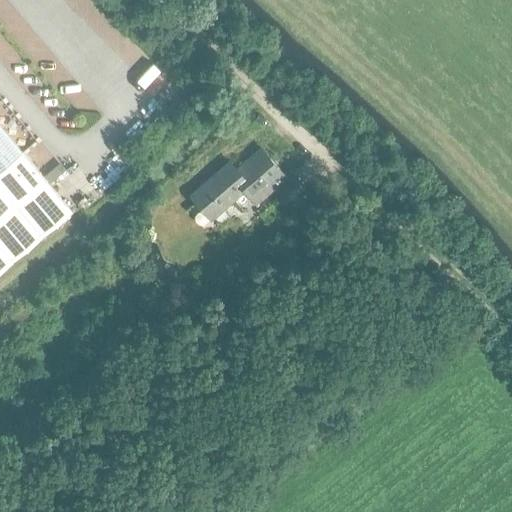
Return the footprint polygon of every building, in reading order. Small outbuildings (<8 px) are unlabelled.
[(0,275),(75,213),(0,124),(0,275)] [(231,162),(192,195),(211,219),(245,191),(256,204),(287,178),(262,149),(237,169),(231,162)] [(287,205),(287,204),(306,188),(296,176),(276,193),(287,205)] [(306,188),(287,204),(295,213),(314,197),(306,188)] [(298,277),(293,271),(271,289),(277,295),(298,277)]
